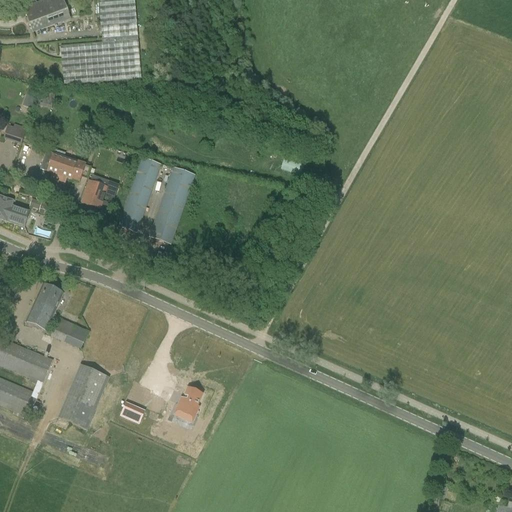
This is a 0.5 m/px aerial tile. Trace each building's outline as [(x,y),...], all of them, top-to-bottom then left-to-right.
[(32,34),(70,20),(62,0),(47,0),(22,9),(32,34)] [(133,0),(118,0),(97,2),(101,40),(136,37),(133,0)] [(138,41),(60,48),(63,86),(141,80),(138,41)] [(55,95),(41,91),(37,104),(51,108),(55,95)] [(30,110),(34,98),(26,95),(22,107),(30,110)] [(21,146),(27,130),(14,125),(13,128),(8,126),(3,140),(21,146)] [(86,167),(73,162),(46,153),(40,170),(80,184),(86,167)] [(142,160),(119,228),(136,234),(159,166),(142,160)] [(173,169),(149,238),(170,246),(194,177),(173,169)] [(83,198),(80,204),(99,211),(101,206),(98,205),(99,203),(102,204),(105,196),(109,198),(107,205),(111,207),(110,209),(110,210),(119,186),(118,186),(109,183),(109,182),(107,187),(106,188),(90,182),(88,182),(86,188),(87,188),(83,198)] [(12,202),(0,198),(0,220),(24,228),(29,212),(11,207),(12,202)] [(29,207),(39,211),(41,204),(32,201),(29,207)] [(23,276),(0,266),(0,291),(9,295),(7,299),(12,302),(23,276)] [(25,324),(45,333),(63,295),(43,285),(25,324)] [(59,320),(51,338),(80,351),(88,333),(59,320)] [(0,366),(36,382),(43,385),(52,362),(0,339),(0,366)] [(81,367),(59,419),(86,431),(108,379),(81,367)] [(38,397),(32,394),(0,380),(0,407),(28,420),(38,397)] [(43,385),(36,382),(32,394),(38,397),(43,385)] [(176,414),(186,419),(188,415),(196,419),(201,408),(199,407),(204,395),(190,389),(185,400),(183,399),(176,414)] [(142,409),(136,422),(143,425),(148,412),(142,409)]
